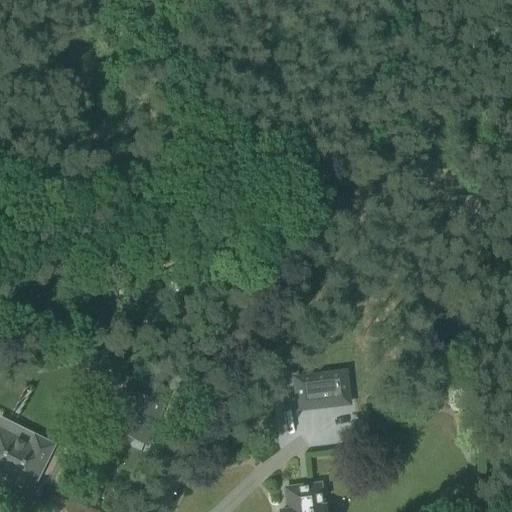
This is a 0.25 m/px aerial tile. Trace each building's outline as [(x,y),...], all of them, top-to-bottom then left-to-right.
[(107,430),(143,444),(157,408),(160,409),(166,393),(144,384),(139,398),(121,391),(107,430)] [(349,396),(298,403),(302,434),(353,428),(349,396)] [(0,480),(9,486),(5,496),(22,506),(51,447),(19,431),(13,443),(0,436),(0,480)] [(56,461),(44,485),(61,494),(70,467),(68,467),(56,461)] [(286,511),(323,511),(323,508),(321,508),(319,486),(284,490),(286,511)] [(92,511),(48,496),(41,511),(92,511)]
